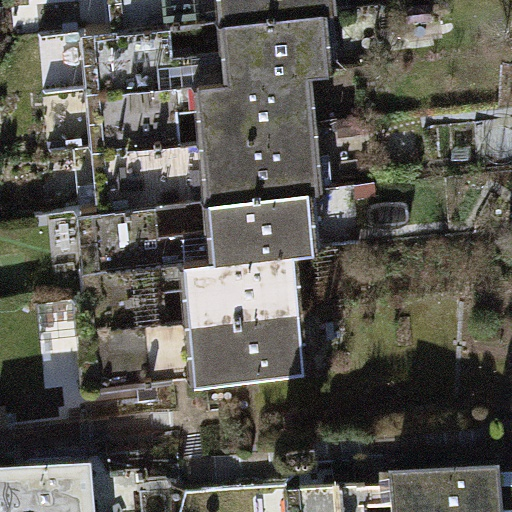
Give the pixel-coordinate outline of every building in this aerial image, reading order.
[(199,0),(114,0),(116,27),(171,22),(201,19),(199,0)] [(221,0),(223,16),(335,7),(333,0),(221,0)] [(223,16),(229,77),(309,70),(330,69),(327,42),(337,42),(335,7),(223,16)] [(87,29),(92,88),(177,80),(171,22),(116,27),(87,29)] [(199,79),(206,137),(315,128),(309,70),(229,77),(199,79)] [(92,88),(97,146),(181,139),(177,80),(92,88)] [(206,137),(210,195),(311,187),(331,186),(329,160),(316,159),(315,128),(206,137)] [(97,146),(102,206),(157,202),(186,199),(181,139),(97,146)] [(210,195),(217,255),(295,250),(314,247),(311,187),(210,195)] [(102,206),(82,208),(90,296),(164,289),(157,202),(102,206)] [(186,258),(191,316),(299,306),(295,250),(217,255),(186,258)] [(172,379),(164,289),(90,296),(81,297),(89,387),(172,379)] [(305,367),(299,306),(191,316),(197,376),(305,367)] [(0,511),(93,511),(90,475),(0,484),(0,511)] [(393,511),(511,511),(511,480),(392,491),(393,511)] [(285,499),(286,511),(367,511),(366,493),(285,499)]
